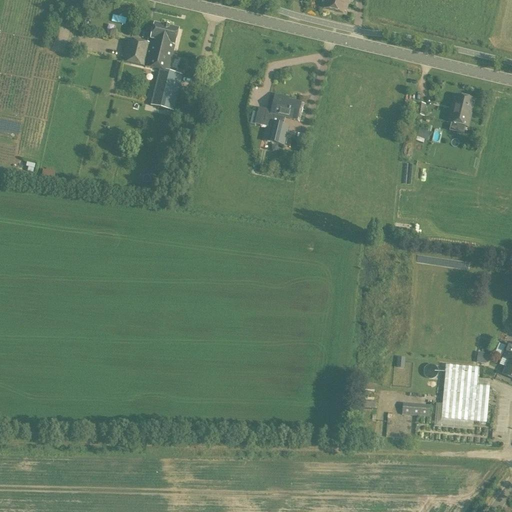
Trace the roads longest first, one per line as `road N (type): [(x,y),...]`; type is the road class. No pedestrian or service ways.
road 1 (secondary): [(176,0),(511,80)]
road 2 (track): [(510,455),(351,451)]
